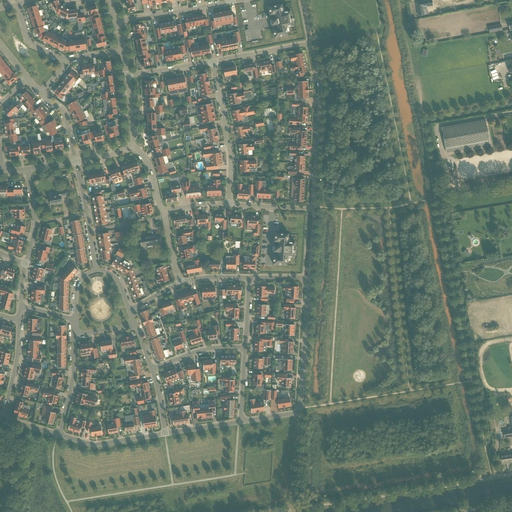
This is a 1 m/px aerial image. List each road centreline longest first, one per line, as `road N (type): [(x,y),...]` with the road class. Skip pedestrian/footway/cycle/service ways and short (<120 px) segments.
road 1 (residential): [(240,422),(299,411),(306,279)]
road 2 (residential): [(311,208),(320,88),(308,44)]
road 3 (residential): [(229,204),(229,151),(212,61)]
